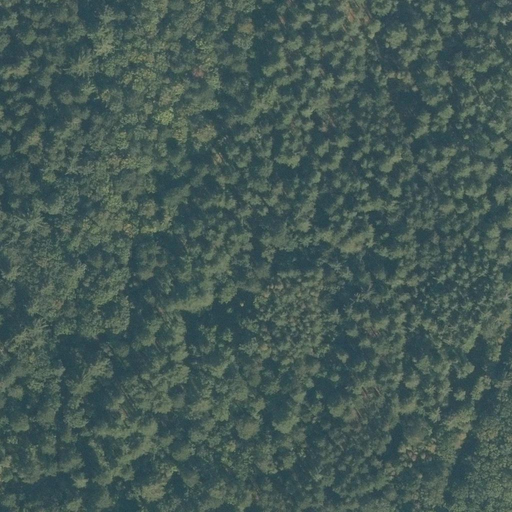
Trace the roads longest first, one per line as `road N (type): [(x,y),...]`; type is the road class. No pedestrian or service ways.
road 1 (track): [(0,257),(124,237),(241,200)]
road 2 (track): [(327,185),(341,132),(332,100),(373,0)]
